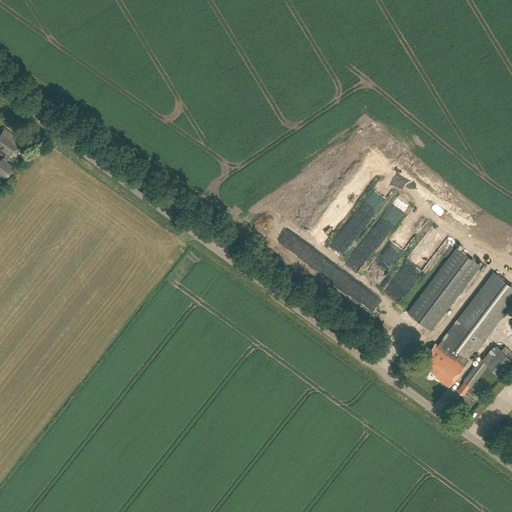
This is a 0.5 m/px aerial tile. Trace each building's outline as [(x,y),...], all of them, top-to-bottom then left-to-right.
[(22,142),(5,129),(0,135),(0,151),(10,159),(22,142)] [(14,168),(1,158),(0,159),(0,174),(5,179),(14,168)] [(481,265),(457,247),(407,312),(431,330),(481,265)] [(511,304),(511,284),(494,271),(443,339),(452,346),(448,352),(436,343),(420,364),(449,386),(511,304)] [(505,347),(501,343),(498,347),(495,344),(482,357),(481,358),(480,357),(463,381),(457,390),(463,395),(470,386),(471,387),(484,369),(487,365),(501,377),(511,364),(511,360),(508,356),(511,352),(511,351),(506,346),(505,347)]
